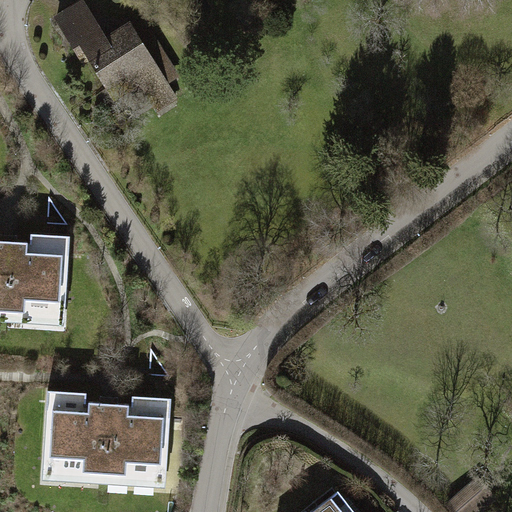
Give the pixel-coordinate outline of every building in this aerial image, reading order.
[(84,2),(57,18),(108,102),(144,80),(164,113),(183,101),(132,18),(104,35),(84,2)] [(74,248),(0,243),(0,329),(67,334),(74,248)] [(174,408),(49,399),(43,487),(168,495),(174,408)] [(468,511),(486,511),(498,496),(474,478),(455,502),(468,511)] [(349,511),(336,495),(312,511),(349,511)]
